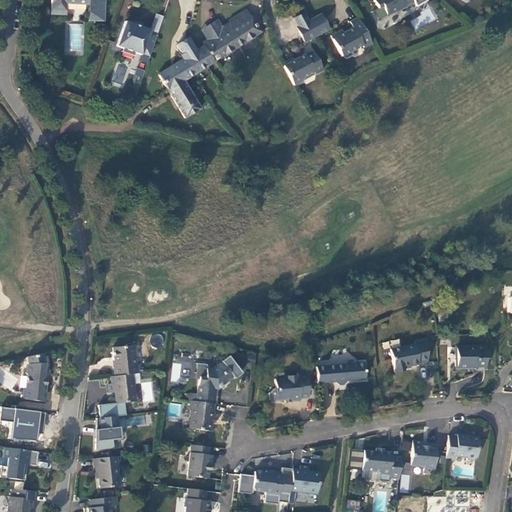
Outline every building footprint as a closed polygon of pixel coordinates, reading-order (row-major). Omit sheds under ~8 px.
[(51,0),(51,11),(66,11),(66,4),(89,5),(88,21),(104,21),(104,0),(51,0)] [(381,6),(386,15),(394,10),(397,10),(403,7),(404,8),(413,3),(415,6),(425,0),(372,0),(377,8),(381,6)] [(246,20),(250,17),(246,10),(241,12),(246,20)] [(229,22),(225,25),(238,46),(260,32),(251,17),(250,17),(246,20),(241,12),(228,21),(229,22)] [(304,42),(317,35),(309,20),(304,12),(293,19),(297,26),(296,27),(304,42)] [(328,29),(320,14),(309,20),(317,35),(328,29)] [(363,47),(371,43),(357,17),(349,21),(352,28),(342,33),(332,39),(341,56),(344,57),(350,54),(351,51),(362,45),(363,47)] [(197,50),(207,66),(238,46),(225,25),(221,27),(216,20),(208,25),(217,38),(204,46),(197,50)] [(149,56),(157,34),(149,31),(150,30),(125,21),(116,46),(141,55),(141,53),(149,56)] [(217,38),(208,25),(201,30),(207,40),(202,43),(204,46),(217,38)] [(183,80),(207,66),(197,50),(189,38),(176,45),(184,58),(158,75),(167,90),(183,80)] [(293,52),(295,53),(296,53),(298,53),(299,52),(300,50),(300,48),(300,47),(299,45),(297,44),(296,44),(294,44),(293,45),(291,46),(291,48),(291,50),(292,51),(293,52)] [(293,60),(283,66),(293,85),(302,81),(303,77),(313,72),(314,74),(322,70),(312,50),(293,60)] [(140,84),(145,70),(137,68),(132,81),(140,84)] [(183,80),(167,90),(184,118),(200,109),(191,93),(183,80)] [(427,361),(426,341),(413,343),(414,344),(389,349),(394,372),(404,370),(403,367),(418,364),(418,363),(427,361)] [(113,367),(114,376),(138,373),(137,364),(134,364),(133,358),(135,355),(134,345),(112,348),(114,367),(113,367)] [(485,370),(484,347),(455,347),(456,357),(454,360),(454,365),(456,367),(474,367),(474,370),(485,370)] [(44,369),(44,363),(42,354),(39,355),(27,357),(28,364),(26,366),(25,373),(27,376),(25,390),(23,389),(22,399),(45,402),(47,392),(45,392),(47,369),(44,369)] [(223,364),(230,359),(227,356),(221,361),(223,364)] [(195,402),(214,404),(216,388),(218,389),(233,377),(234,379),(241,373),(230,359),(223,364),(220,363),(213,369),(209,368),(206,364),(197,363),(195,376),(198,377),(196,394),(195,402)] [(172,360),(171,382),(179,383),(180,368),(190,368),(191,362),(172,360)] [(363,363),(315,367),(317,383),(365,379),(363,363)] [(138,373),(114,376),(110,377),(111,384),(107,384),(108,393),(115,392),(116,403),(97,405),(99,418),(117,416),(126,415),(125,403),(136,401),(134,384),(140,383),(139,373),(138,373)] [(288,378),(274,380),(275,389),(272,389),(269,393),(270,401),(290,400),(290,401),(300,401),(300,398),(308,398),(306,373),(297,373),(297,375),(290,376),(288,378)] [(188,401),(195,402),(196,394),(189,393),(188,401)] [(213,411),(214,404),(195,402),(188,401),(187,401),(186,408),(192,409),(189,428),(209,431),(211,420),(216,420),(217,412),(213,411)] [(45,413),(16,409),(14,417),(19,418),(19,425),(21,427),(20,435),(21,435),(25,440),(34,441),(39,437),(40,438),(42,421),(44,421),(45,413)] [(120,439),(117,416),(99,418),(95,418),(96,427),(99,427),(101,441),(120,439)] [(456,436),(448,435),(445,460),(454,460),(454,455),(464,456),(466,459),(473,460),(476,458),(478,438),(466,437),(466,435),(456,434),(456,436)] [(403,441),(401,450),(409,451),(410,442),(403,441)] [(434,472),(436,445),(427,444),(426,446),(422,446),(423,442),(412,441),(409,466),(423,467),(423,472),(434,472)] [(209,447),(190,445),(187,476),(206,478),(207,470),(210,470),(211,455),(208,455),(209,447)] [(37,452),(3,448),(2,458),(7,458),(6,466),(0,466),(0,468),(0,477),(24,480),(25,469),(22,468),(23,464),(35,466),(37,452)] [(398,479),(400,457),(391,456),(391,452),(382,451),(383,449),(375,448),(375,452),(362,450),(361,470),(377,472),(378,474),(378,481),(388,482),(388,478),(398,479)] [(116,456),(92,459),(93,467),(95,467),(97,467),(98,478),(99,489),(119,487),(116,456)] [(292,469),(289,490),(316,494),(319,474),(308,472),(308,467),(300,466),(299,469),(292,468),(292,469)] [(239,476),(237,494),(248,495),(251,494),(251,490),(265,491),(263,503),(277,504),(278,501),(288,503),(289,490),(292,469),(281,467),(281,472),(265,470),(265,473),(254,471),(253,477),(239,476)] [(204,501),(205,491),(187,488),(186,499),(184,498),(183,507),(185,507),(184,511),(206,511),(207,510),(208,510),(210,501),(204,501)] [(34,500),(35,492),(12,489),(11,497),(9,497),(6,511),(29,511),(30,508),(31,509),(32,500),(34,500)] [(115,497),(89,500),(90,508),(87,508),(87,511),(109,511),(109,506),(116,505),(115,497)] [(358,511),(358,501),(347,500),(345,509),(358,511)] [(466,511),(467,511),(469,511),(468,501),(441,503),(441,507),(441,511),(466,511)]
